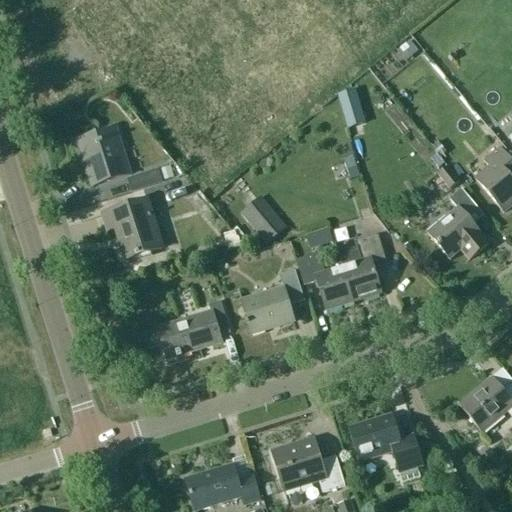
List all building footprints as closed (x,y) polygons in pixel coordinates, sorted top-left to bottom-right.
[(83,0),(76,5),(205,189),(261,150),(252,138),(324,88),(300,54),(290,62),(280,47),(265,58),(233,12),(223,19),(211,3),(142,51),(106,0),(83,0)] [(408,41),(396,52),(405,62),(417,51),(408,41)] [(338,96),(347,129),(363,124),(353,92),(338,96)] [(90,188),(130,176),(116,130),(76,142),(90,188)] [(437,143),(432,147),(440,157),(445,153),(437,143)] [(503,214),(511,206),(511,184),(506,177),(511,171),(511,164),(499,149),(483,162),(489,168),(475,180),(503,214)] [(436,155),(430,160),(437,169),(443,163),(436,155)] [(169,167),(157,171),(161,183),(173,179),(169,167)] [(457,183),(445,168),(435,176),(447,191),(457,183)] [(131,193),(161,183),(157,171),(127,181),(131,193)] [(180,182),(186,202),(197,198),(191,178),(180,182)] [(431,190),(421,198),(427,205),(437,197),(431,190)] [(488,245),(467,221),(478,212),(460,190),(448,200),(457,211),(426,234),(449,262),(450,261),(449,259),(460,250),(469,261),(488,245)] [(260,198),(240,214),(266,245),(285,229),(260,198)] [(125,261),(161,250),(146,201),(102,215),(108,232),(115,230),(125,261)] [(241,246),(216,216),(208,221),(225,241),(229,249),(241,246)] [(328,231),(315,235),(319,247),(332,243),(328,231)] [(371,265),(385,260),(377,237),(354,243),(356,249),(338,254),(353,303),(381,295),(371,265)] [(353,304),(342,268),(324,274),(318,254),(295,261),(303,286),(316,282),(325,312),(353,304)] [(288,307),(303,302),(294,272),(278,277),(282,290),(241,302),(251,335),(293,322),(288,307)] [(218,337),(229,334),(220,303),(208,307),(210,313),(158,329),(168,361),(220,345),(218,337)] [(489,378),(457,405),(481,434),(506,412),(511,419),(511,382),(502,371),(492,379),(489,378)] [(398,476),(422,468),(413,436),(397,440),(390,416),(349,428),(360,462),(391,452),(398,476)] [(321,494),(344,487),(335,458),(320,462),(313,441),(271,454),(283,492),(318,482),(321,494)] [(505,469),(488,450),(477,460),(494,479),(505,469)] [(244,507),(259,502),(252,477),(237,482),(232,466),(184,481),(193,511),(199,511),(242,499),(244,507)] [(398,476),(401,484),(420,479),(417,470),(398,476)] [(353,511),(349,501),(337,506),(339,511),(353,511)]
